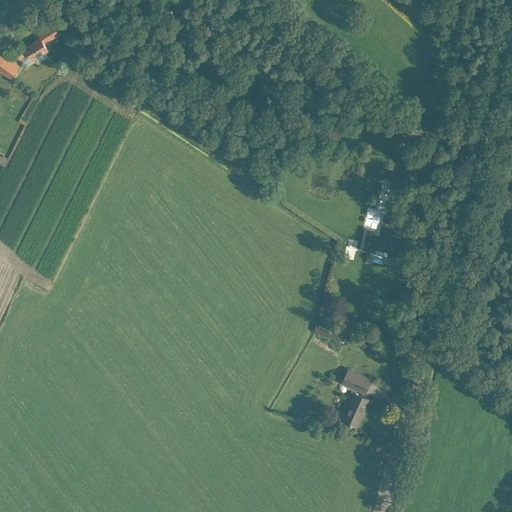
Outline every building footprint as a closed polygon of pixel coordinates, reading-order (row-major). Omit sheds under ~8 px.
[(58,34),(53,26),(35,38),(37,40),(30,44),(29,42),(16,51),(20,58),(28,53),(32,60),(36,57),(39,61),(47,56),(45,52),(48,50),(44,43),(58,34)] [(0,69),(11,77),(19,66),(0,52),(0,69)] [(128,82),(131,75),(119,69),(116,75),(128,82)] [(401,136),(392,146),(401,155),(411,145),(401,136)] [(401,194),(421,175),(409,164),(390,183),(401,194)] [(396,257),(401,236),(391,234),(391,235),(387,234),(390,222),(403,225),(405,218),(383,213),(379,234),(373,233),(374,229),(366,227),(361,250),(369,252),(369,251),(396,257)] [(308,310),(306,318),(313,320),(315,311),(308,310)] [(371,378),(347,367),(341,382),(365,393),(371,378)] [(364,413),(370,399),(352,391),(349,398),(352,399),(342,420),(356,426),(363,412),(364,413)]
